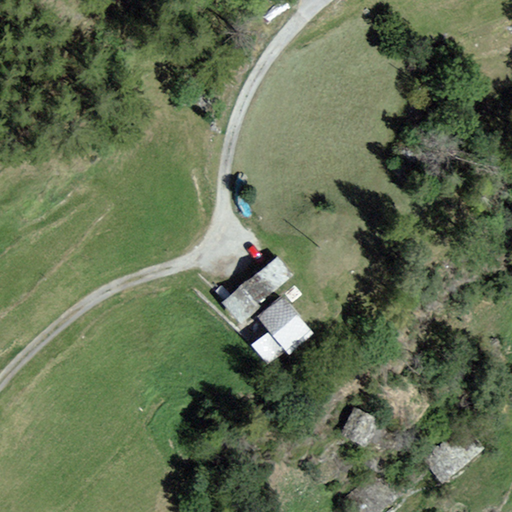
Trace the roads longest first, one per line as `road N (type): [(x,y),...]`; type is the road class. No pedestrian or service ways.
road 1 (unclassified): [(329,0),(282,37),(240,108),(214,246)]
road 2 (track): [(214,246),(172,278),(90,311),(0,407)]
